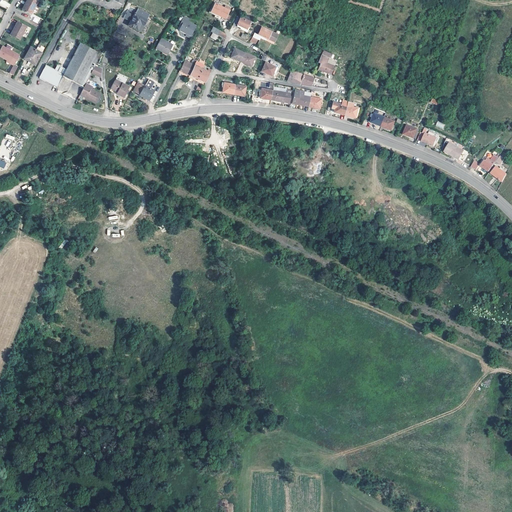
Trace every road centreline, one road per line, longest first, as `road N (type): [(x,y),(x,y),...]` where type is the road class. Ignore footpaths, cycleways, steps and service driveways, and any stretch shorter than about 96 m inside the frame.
road 1 (secondary): [(203,108),(359,131),(468,176),(511,213)]
road 2 (secondary): [(0,80),(108,122),(203,108)]
road 3 (track): [(140,215),(143,196),(133,185),(72,166),(54,166),(0,192)]
road 4 (residential): [(215,72),(331,86)]
